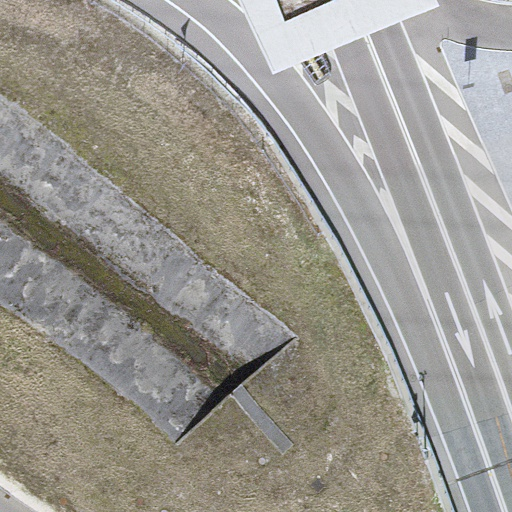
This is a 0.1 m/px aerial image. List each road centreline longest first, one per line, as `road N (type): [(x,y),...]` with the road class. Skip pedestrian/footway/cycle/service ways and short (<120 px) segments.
road 1 (trunk): [(190,0),(277,84),(339,176),(505,511)]
road 2 (trunk): [(511,413),(353,0)]
